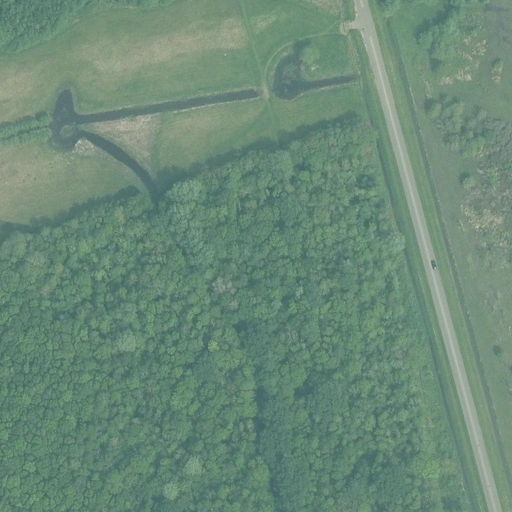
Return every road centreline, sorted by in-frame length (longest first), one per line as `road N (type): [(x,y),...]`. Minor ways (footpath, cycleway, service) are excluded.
road 1 (tertiary): [(492,511),(361,0)]
road 2 (unknown): [(343,511),(376,466),(373,412),(298,334),(260,311),(245,279),(253,250),(283,220),(291,178)]
